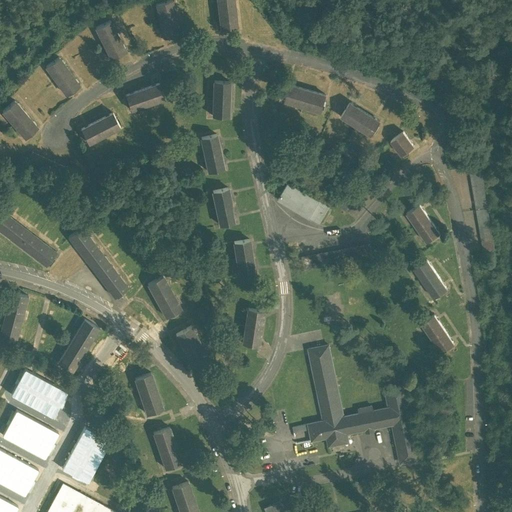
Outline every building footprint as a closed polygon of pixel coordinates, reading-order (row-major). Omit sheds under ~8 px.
[(173,0),(158,0),(154,1),(163,36),(181,32),(173,0)] [(234,0),(214,0),(218,28),(238,25),(234,0)] [(95,23),(108,58),(125,51),(112,16),(95,23)] [(66,95),(81,83),(59,54),(43,65),(66,95)] [(230,115),(231,80),(213,79),(213,115),(230,115)] [(159,81),(124,92),(130,110),(165,99),(159,81)] [(288,82),(283,102),(321,111),(327,92),(288,82)] [(15,97),(0,110),(24,138),(39,125),(15,97)] [(371,135),(381,119),(349,99),(339,115),(371,135)] [(112,110),(79,127),(88,144),(121,127),(112,110)] [(399,156),(415,144),(404,129),(388,140),(399,156)] [(205,171),(224,168),(219,132),(200,135),(205,171)] [(492,245),(482,164),(471,166),(481,246),(492,245)] [(320,222),(330,204),(287,180),(277,198),(320,222)] [(211,189),(218,225),(237,221),(229,186),(211,189)] [(351,192),(339,203),(347,211),(358,200),(351,192)] [(406,210),(424,241),(439,232),(422,201),(406,210)] [(0,230),(47,264),(58,249),(0,207),(0,230)] [(128,286),(85,224),(69,235),(112,297),(128,286)] [(251,237),(232,240),(238,275),(256,272),(251,237)] [(332,251),(308,253),(308,266),(326,265),(325,257),(333,256),(332,251)] [(427,256),(413,266),(434,297),(448,287),(427,256)] [(165,273),(147,281),(164,316),(181,308),(165,273)] [(10,290),(0,331),(0,340),(16,344),(28,294),(10,290)] [(258,344),(265,309),(247,306),(241,340),(258,344)] [(421,321),(438,348),(452,338),(435,312),(421,321)] [(76,370),(98,325),(82,317),(59,362),(76,370)] [(192,324),(175,332),(188,360),(206,352),(192,324)] [(404,385),(385,389),(389,407),(372,411),(371,406),(358,409),(359,413),(343,417),(328,345),(308,349),(323,421),(308,424),(311,440),(327,437),(329,446),(348,442),(346,433),(392,424),(400,462),(420,458),(404,385)] [(145,413),(164,407),(152,371),(134,377),(145,413)] [(44,400),(27,426),(111,480),(128,454),(44,400)] [(171,425),(152,431),(162,464),(181,459),(171,425)] [(0,472),(0,511),(38,511),(63,463),(16,440),(0,472)] [(198,511),(190,480),(171,485),(178,511),(198,511)] [(117,511),(118,509),(61,482),(46,511),(117,511)] [(264,506),(266,511),(277,511),(285,509),(280,499),(264,506)]
